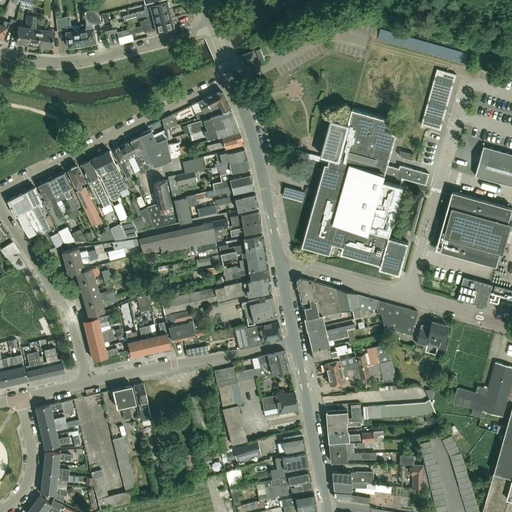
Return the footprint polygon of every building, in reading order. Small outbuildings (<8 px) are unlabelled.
[(149,5),(144,6),(145,11),(123,16),(124,21),(168,9),(167,6),(169,5),(167,1),(166,1),(166,0),(149,5)] [(101,22),(99,15),(96,8),(84,10),(86,24),(85,24),(78,25),(82,46),(88,45),(88,43),(96,42),(95,36),(94,36),(92,27),(92,23),(100,22),(101,22)] [(124,21),(133,19),(147,15),(148,19),(139,21),(141,26),(170,18),(169,14),(171,14),(170,10),(168,10),(168,9),(124,21)] [(23,43),(26,43),(27,43),(30,15),(27,15),(25,27),(18,26),(16,42),(17,42),(17,44),(22,45),(23,43)] [(26,43),(39,45),(41,29),(36,28),(36,21),(36,20),(36,17),(34,16),(34,15),(30,15),(27,43),(26,43)] [(75,47),(82,46),(78,25),(70,26),(69,17),(56,19),(57,31),(63,30),(65,28),(65,27),(66,31),(67,41),(66,41),(67,46),(75,45),(75,47)] [(170,18),(141,26),(126,30),(117,32),(119,37),(137,32),(155,27),(156,31),(173,27),(172,26),(174,25),(173,22),(171,22),(170,18)] [(0,23),(0,37),(2,38),(5,29),(7,29),(9,22),(4,20),(2,25),(0,23)] [(41,29),(39,45),(52,46),(53,30),(47,29),(48,22),(43,21),(42,29),(41,29)] [(103,21),(101,22),(100,22),(102,35),(117,32),(115,23),(103,25),(103,21)] [(470,65),(473,53),(385,29),(382,42),(470,65)] [(265,59),(261,48),(256,50),(260,61),(265,59)] [(254,68),(259,66),(253,51),(243,54),(247,63),(252,61),(254,68)] [(437,69),(421,124),(441,130),(456,74),(437,69)] [(220,91),(218,91),(214,93),(197,101),(202,111),(195,114),(197,118),(230,108),(224,97),(225,96),(223,93),(221,92),(220,91)] [(325,163),(302,245),(330,253),(333,243),(343,246),(341,253),(381,264),(380,267),(400,273),(409,242),(389,236),(403,185),(401,184),(403,178),(426,184),(429,173),(400,165),(399,168),(388,165),(397,133),(389,131),(392,120),(352,108),(348,124),(331,119),(321,155),(330,158),(328,164),(325,163)] [(191,135),(202,131),(204,130),(234,120),(231,109),(199,121),(187,125),(191,135)] [(162,118),(162,119),(166,127),(177,124),(172,113),(162,118)] [(234,120),(204,130),(207,139),(238,130),(234,120)] [(143,142),(154,166),(165,163),(171,159),(166,138),(156,142),(151,130),(150,131),(149,129),(142,132),(143,134),(139,136),(143,142)] [(218,137),(219,142),(207,146),(208,150),(241,142),(240,139),(241,138),(239,131),(223,137),(222,136),(218,137)] [(143,142),(139,136),(131,140),(142,164),(147,162),(149,168),(154,166),(143,142)] [(142,164),(131,140),(121,144),(128,158),(133,156),(141,173),(145,172),(141,164),(142,164)] [(188,154),(186,145),(180,147),(179,142),(168,144),(171,158),(188,154)] [(130,163),(128,158),(121,144),(112,149),(124,172),(126,178),(131,176),(126,165),(130,163)] [(511,153),(484,146),(475,175),(511,185),(511,153)] [(215,166),(246,159),(244,149),(227,153),(226,151),(219,152),(220,160),(219,160),(219,159),(215,160),(216,163),(214,163),(215,166)] [(124,182),(115,164),(109,150),(100,155),(115,186),(124,182)] [(400,150),(399,155),(413,159),(414,153),(400,150)] [(92,159),(98,172),(111,199),(114,200),(119,198),(120,195),(115,186),(100,155),(92,159)] [(185,172),(200,169),(198,158),(183,161),(185,172)] [(246,159),(215,166),(216,166),(218,171),(220,170),(221,174),(221,175),(231,172),(248,168),(249,168),(246,159)] [(103,188),(100,182),(89,160),(81,164),(88,180),(92,187),(92,188),(94,187),(104,206),(110,203),(103,188)] [(86,212),(92,225),(101,221),(97,212),(86,189),(83,190),(79,183),(84,180),(77,166),(76,166),(75,165),(72,167),(72,168),(68,170),(77,189),(75,190),(86,212)] [(214,189),(220,188),(252,180),(250,172),(248,168),(231,172),(221,175),(222,181),(212,183),(214,189)] [(175,175),(177,185),(193,182),(191,172),(200,170),(200,169),(185,172),(175,175)] [(59,174),(55,176),(72,210),(78,207),(72,195),(70,196),(67,189),(72,187),(64,172),(63,172),(63,171),(58,173),(59,174)] [(186,197),(180,198),(177,185),(175,175),(167,177),(167,180),(172,200),(173,199),(176,213),(177,218),(179,224),(191,221),(190,217),(188,206),(193,205),(198,204),(196,194),(186,197)] [(66,212),(71,210),(72,210),(55,176),(52,178),(52,176),(47,179),(47,180),(46,181),(57,202),(61,200),(63,204),(66,212)] [(175,222),(171,205),(165,180),(153,183),(156,199),(157,203),(147,206),(154,227),(175,222)] [(227,195),(254,189),(252,180),(220,188),(214,189),(214,190),(206,192),(208,197),(226,192),(227,195)] [(57,202),(46,181),(43,182),(41,181),(39,182),(39,184),(38,185),(45,200),(49,198),(58,218),(63,216),(57,202)] [(50,230),(43,214),(37,203),(41,201),(34,187),(25,191),(38,217),(46,232),(50,230)] [(497,265),(500,251),(504,252),(511,222),(509,221),(511,210),(511,206),(453,190),(436,248),(497,265)] [(25,191),(17,196),(30,223),(35,232),(39,230),(41,234),(46,232),(38,217),(25,191)] [(235,197),(238,210),(258,206),(255,193),(235,197)] [(30,223),(17,196),(8,200),(10,205),(10,206),(15,216),(17,215),(23,226),(28,235),(35,232),(30,223)] [(229,197),(227,197),(216,200),(215,200),(216,206),(221,204),(231,202),(229,197)] [(144,220),(147,227),(152,225),(147,207),(140,210),(142,215),(144,220)] [(259,212),(258,211),(249,212),(240,214),(240,215),(230,217),(232,226),(242,224),(260,220),(259,212)] [(134,225),(137,231),(148,228),(147,227),(144,220),(142,215),(132,220),(134,225)] [(120,222),(126,237),(137,236),(136,231),(137,231),(134,225),(132,220),(130,216),(125,218),(125,220),(120,222)] [(156,255),(196,246),(216,242),(216,241),(223,240),(222,238),(223,238),(221,229),(228,228),(226,219),(212,222),(137,238),(145,258),(147,257),(156,255)] [(243,233),(261,229),(260,220),(242,224),(242,228),(230,230),(231,236),(243,234),(243,233)] [(108,223),(114,234),(116,238),(123,235),(119,226),(113,229),(110,222),(108,223)] [(58,231),(64,243),(74,241),(67,227),(58,231)] [(87,241),(81,229),(72,234),(76,241),(87,241)] [(86,233),(86,236),(88,241),(94,239),(92,231),(86,233)] [(112,231),(98,237),(100,241),(115,239),(112,231)] [(219,247),(220,253),(263,244),(261,233),(243,237),(245,244),(235,246),(228,247),(227,245),(219,247)] [(50,238),(56,248),(63,244),(58,234),(50,238)] [(16,271),(26,266),(17,252),(20,252),(13,241),(1,249),(16,271)] [(218,252),(216,247),(216,244),(197,248),(198,252),(199,256),(209,254),(218,252)] [(246,252),(247,258),(265,255),(263,244),(220,253),(221,260),(237,256),(236,254),(246,252)] [(62,251),(65,262),(81,258),(78,247),(62,251)] [(220,262),(218,254),(211,255),(213,263),(220,262)] [(223,266),(224,274),(267,266),(265,255),(247,258),(247,259),(239,260),(241,267),(238,267),(237,266),(226,268),(226,266),(223,266)] [(200,259),(202,266),(211,264),(210,257),(200,259)] [(68,273),(84,269),(81,258),(65,262),(68,273)] [(208,275),(218,273),(216,266),(207,268),(208,275)] [(269,276),(267,266),(224,274),(225,278),(234,277),(235,278),(241,277),(240,275),(249,274),(250,280),(269,276)] [(68,274),(76,272),(79,282),(95,278),(94,273),(92,267),(84,269),(68,273),(68,274)] [(161,300),(165,315),(190,309),(217,303),(247,296),(272,291),(269,276),(250,280),(247,280),(247,282),(224,286),(214,288),(214,289),(161,300)] [(493,284),(463,276),(457,299),(487,307),(493,284)] [(377,308),(379,300),(356,294),(356,293),(299,277),(296,280),(304,319),(340,311),(358,308),(359,308),(364,311),(373,309),(377,308)] [(98,289),(95,278),(79,282),(82,293),(98,289)] [(511,289),(495,285),(490,302),(511,308),(511,289)] [(82,293),(85,304),(101,300),(98,289),(82,293)] [(137,296),(137,298),(141,311),(150,309),(147,293),(137,296)] [(245,312),(274,306),(272,295),(249,301),(243,302),(245,312)] [(85,304),(88,315),(104,311),(101,300),(85,304)] [(384,327),(411,334),(417,311),(379,300),(377,308),(376,312),(381,314),(384,327)] [(252,324),(253,324),(254,322),(277,316),(274,306),(245,312),(248,325),(252,324)] [(364,311),(359,308),(358,308),(361,318),(374,315),(373,309),(364,311)] [(190,309),(165,315),(164,315),(167,325),(172,342),(184,339),(192,338),(196,337),(206,335),(205,328),(198,329),(194,329),(192,319),(190,309)] [(340,311),(304,319),(305,319),(307,330),(324,326),(323,321),(338,317),(342,316),(340,311)] [(85,330),(100,327),(99,323),(110,320),(108,314),(83,321),(85,330)] [(260,334),(280,329),(278,320),(259,325),(259,324),(246,327),(248,336),(260,333),(260,334)] [(170,347),(169,343),(164,321),(158,323),(160,333),(157,334),(160,349),(170,347)] [(432,321),(430,327),(429,331),(420,329),(416,343),(424,345),(426,343),(438,346),(437,349),(444,350),(447,337),(444,336),(447,325),(432,321)] [(149,324),(144,326),(150,351),(160,349),(157,334),(152,335),(149,324)] [(307,330),(309,339),(347,331),(356,329),(354,324),(345,326),(340,327),(325,330),(324,326),(307,330)] [(141,338),(137,339),(141,353),(150,351),(144,326),(138,327),(141,338)] [(100,327),(85,330),(88,340),(113,334),(112,328),(101,331),(100,327)] [(131,356),(141,353),(137,339),(133,340),(130,329),(125,330),(131,356)] [(280,329),(260,334),(261,338),(249,341),(251,346),(282,338),(280,329)] [(348,336),(347,331),(309,339),(311,350),(329,346),(327,341),(342,338),(348,336)] [(113,334),(88,340),(90,349),(104,346),(103,341),(114,339),(113,334)] [(11,348),(18,347),(16,339),(9,340),(11,348)] [(391,360),(387,344),(375,346),(379,362),(391,360)] [(186,349),(187,356),(208,353),(207,345),(195,347),(186,349)] [(330,351),(329,346),(311,350),(314,360),(352,351),(351,347),(346,348),(345,345),(335,347),(335,350),(330,351)] [(104,346),(90,349),(93,359),(118,353),(117,347),(106,350),(104,346)] [(57,358),(56,353),(55,347),(49,348),(55,373),(64,371),(60,357),(57,358)] [(55,373),(49,348),(42,350),(44,361),(43,361),(46,375),(55,373)] [(260,376),(289,369),(285,350),(267,354),(259,356),(259,357),(261,363),(258,364),(258,367),(260,376)] [(32,352),(38,377),(46,375),(43,361),(40,362),(37,351),(32,352)] [(38,377),(32,352),(26,354),(29,364),(26,365),(29,379),(38,377)] [(356,362),(341,365),(340,359),(325,363),(327,374),(367,365),(365,353),(355,356),(356,362)] [(13,368),(17,382),(27,380),(21,354),(15,356),(18,367),(13,368)] [(17,382),(13,368),(9,369),(6,357),(1,359),(7,384),(17,382)] [(379,362),(367,365),(327,374),(330,385),(345,382),(344,377),(354,375),(355,378),(359,376),(360,379),(369,377),(381,374),(382,379),(394,376),(391,360),(379,362)] [(453,402),(474,408),(472,414),(480,417),(481,415),(483,416),(485,411),(502,416),(511,378),(511,365),(496,361),(488,388),(478,385),(476,392),(458,387),(453,402)] [(230,382),(237,381),(235,372),(233,366),(227,367),(230,382)] [(227,367),(220,369),(224,384),(230,382),(227,367)] [(217,385),(224,384),(220,369),(214,370),(217,385)] [(221,400),(222,409),(237,405),(238,405),(243,404),(240,393),(258,388),(256,377),(237,381),(237,382),(218,386),(221,400)] [(143,383),(133,385),(137,402),(138,402),(139,411),(142,421),(151,419),(143,383)] [(113,389),(117,407),(121,406),(124,417),(133,415),(131,403),(135,402),(131,385),(113,389)] [(435,389),(425,390),(428,399),(429,399),(430,399),(432,399),(435,389)] [(278,413),(298,409),(294,391),(275,394),(275,395),(261,397),(264,410),(277,408),(278,413)] [(188,397),(196,436),(213,433),(204,393),(188,397)] [(61,402),(62,407),(63,412),(73,409),(71,399),(61,402)] [(424,403),(425,415),(430,414),(436,414),(430,399),(429,399),(424,403)] [(61,402),(35,407),(38,417),(52,414),(51,410),(62,407),(61,402)] [(350,404),(351,418),(351,421),(361,421),(360,403),(350,404)] [(237,405),(222,409),(230,439),(227,439),(229,449),(232,448),(232,445),(247,441),(242,422),(238,405),(237,405)] [(511,511),(511,408),(483,511),(482,511),(511,511)] [(326,422),(347,421),(346,410),(325,410),(326,422)] [(52,414),(38,417),(40,428),(65,422),(64,416),(53,418),(52,414)] [(345,431),(345,426),(360,426),(360,421),(347,421),(326,422),(327,432),(345,431)] [(65,422),(40,428),(42,438),(57,434),(56,430),(67,427),(65,422)] [(327,432),(328,441),(358,440),(358,433),(348,434),(348,430),(345,431),(327,432)] [(374,441),(377,441),(383,440),(383,431),(373,432),(361,433),(361,442),(374,441)] [(57,434),(42,438),(45,448),(70,442),(69,436),(58,438),(57,434)] [(285,453),(291,452),(305,449),(302,435),(283,438),(283,442),(278,443),(279,451),(285,450),(285,453)] [(444,445),(454,440),(452,435),(442,440),(444,445)] [(217,452),(221,451),(229,449),(227,439),(226,436),(214,438),(217,452)] [(112,440),(114,445),(125,442),(123,437),(112,440)] [(421,449),(432,446),(430,440),(419,443),(421,449)] [(457,446),(454,440),(444,445),(447,450),(457,446)] [(233,448),(236,458),(237,461),(261,454),(257,441),(233,448)] [(114,445),(115,450),(126,447),(125,442),(114,445)] [(205,443),(198,444),(201,456),(207,454),(205,443)] [(354,452),(353,443),(345,443),(328,443),(330,452),(347,452),(354,452)] [(432,446),(421,449),(422,455),(433,452),(432,446)] [(459,451),(457,446),(447,450),(449,456),(459,451)] [(115,450),(116,455),(127,452),(126,447),(115,450)] [(232,448),(229,449),(221,451),(224,463),(235,460),(232,448)] [(45,451),(44,461),(58,463),(59,459),(70,460),(71,454),(45,451)] [(116,455),(118,460),(129,458),(127,452),(116,455)] [(330,452),(331,462),(347,462),(347,459),(375,459),(376,459),(376,453),(354,453),(354,452),(347,452),(330,452)] [(422,455),(424,461),(434,458),(433,452),(422,455)] [(461,452),(449,456),(451,461),(463,458),(461,452)] [(198,453),(183,455),(186,477),(201,475),(198,453)] [(288,476),(304,472),(303,466),(306,465),(307,463),(307,462),(306,461),(305,456),(306,455),(305,453),(304,453),(284,457),(288,476)] [(399,456),(399,464),(412,465),(413,465),(414,456),(399,456)] [(118,460),(119,466),(130,463),(129,458),(118,460)] [(425,466),(436,464),(434,458),(424,461),(425,466)] [(453,467),(464,464),(463,458),(451,461),(453,467)] [(58,463),(44,461),(42,472),(68,475),(87,477),(92,478),(91,472),(91,471),(69,469),(58,467),(58,463)] [(437,464),(436,464),(425,466),(427,472),(438,469),(437,464)] [(464,464),(453,467),(455,473),(466,469),(464,464)] [(411,475),(411,476),(411,488),(427,488),(422,465),(412,465),(412,466),(410,466),(410,475),(411,475)] [(438,469),(427,472),(428,478),(440,475),(438,469)] [(455,473),(456,479),(468,475),(466,469),(455,473)] [(278,478),(267,481),(265,482),(268,498),(282,495),(280,487),(311,480),(309,471),(304,472),(288,476),(278,478)] [(332,471),(333,480),(363,483),(373,483),(373,472),(355,471),(355,473),(350,473),(332,471)] [(42,472),(41,482),(56,484),(57,479),(68,480),(68,475),(42,472)] [(440,475),(428,478),(429,484),(441,481),(440,475)] [(468,475),(456,479),(458,484),(470,481),(468,475)] [(135,484),(134,478),(123,481),(124,486),(135,484)] [(350,488),(363,488),(374,489),(374,491),(382,492),(383,486),(363,483),(333,480),(334,489),(350,491),(350,488)] [(431,490),(442,487),(441,481),(429,484),(431,490)] [(470,481),(458,484),(460,490),(471,487),(470,481)] [(56,484),(41,482),(40,492),(66,495),(67,489),(56,488),(56,484)] [(124,486),(125,492),(137,489),(135,484),(124,486)] [(432,496),(444,493),(442,487),(431,490),(432,496)] [(471,487),(460,490),(462,496),(473,492),(471,487)] [(97,507),(92,488),(88,489),(92,508),(97,507)] [(137,489),(125,492),(128,503),(139,500),(137,489)] [(334,489),(334,498),(349,499),(349,501),(368,504),(369,498),(350,495),(350,491),(334,489)] [(315,500),(313,491),(295,495),(295,497),(282,499),(283,506),(315,500)] [(125,492),(120,493),(122,504),(128,503),(125,492)] [(473,492),(462,496),(464,502),(475,498),(473,492)] [(116,505),(122,504),(120,493),(114,494),(116,505)] [(444,493),(432,496),(434,501),(445,499),(444,493)] [(114,494),(108,496),(111,507),(116,505),(114,494)] [(39,495),(32,504),(43,511),(44,511),(47,509),(51,511),(58,511),(59,511),(39,495)] [(111,507),(108,496),(97,498),(100,509),(111,507)] [(465,507),(477,504),(475,498),(464,502),(465,507)] [(435,507),(447,505),(445,499),(434,501),(435,507)] [(303,511),(316,509),(315,500),(283,506),(284,511),(303,511)]
